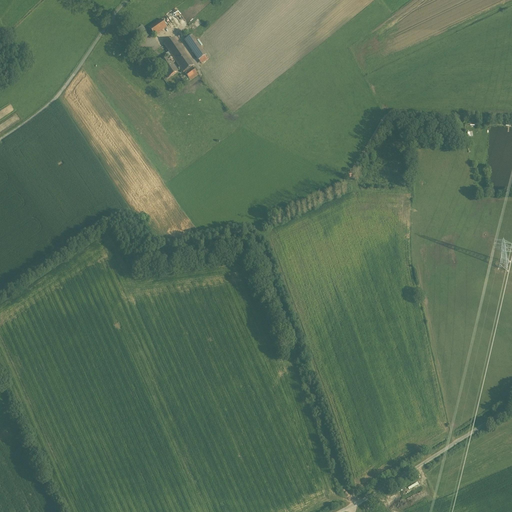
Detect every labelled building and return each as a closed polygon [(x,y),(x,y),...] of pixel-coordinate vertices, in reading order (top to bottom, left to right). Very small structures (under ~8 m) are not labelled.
[(168,18),(175,28),(181,24),(172,11),(166,15),(168,18)] [(161,20),(148,28),(154,36),(166,28),(161,20)] [(192,35),(186,39),(197,55),(196,57),(199,60),(206,55),(195,40),(192,35)] [(174,38),(164,45),(172,56),(174,60),(183,73),(193,66),(174,38)] [(197,55),(186,39),(185,40),(196,57),(197,55)] [(174,60),(172,56),(168,58),(159,65),(168,78),(177,72),(172,64),(174,63),(173,61),(174,60)] [(198,75),(193,69),(185,74),(190,81),(198,75)]
